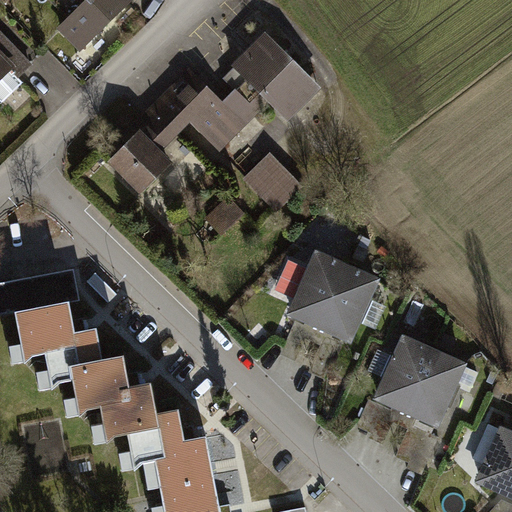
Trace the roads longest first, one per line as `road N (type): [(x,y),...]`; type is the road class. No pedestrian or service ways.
road 1 (residential): [(25,162),(249,385),(392,511)]
road 2 (residential): [(191,0),(25,162)]
